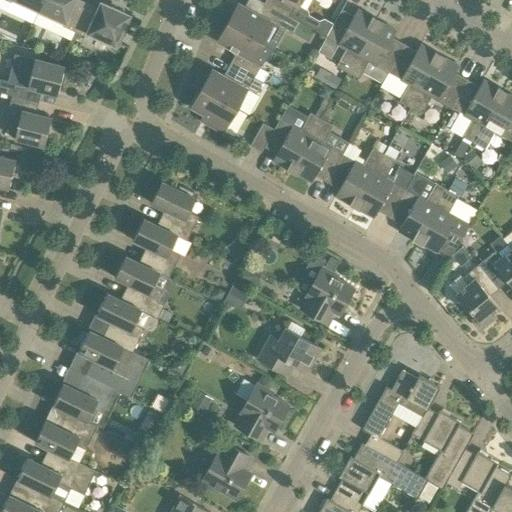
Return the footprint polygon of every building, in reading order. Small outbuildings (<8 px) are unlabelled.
[(15,0),(40,11),(44,0),(15,0)] [(44,0),(40,11),(62,21),(60,26),(76,33),(86,9),(76,4),(77,0),(44,0)] [(268,0),(266,4),(289,17),(296,6),(299,7),(303,0),(268,0)] [(86,9),(76,33),(84,37),(86,32),(120,48),(128,30),(124,29),(130,17),(127,16),(128,15),(119,11),(110,7),(110,8),(102,4),(97,14),(86,9)] [(260,16),(239,4),(228,23),(263,43),(274,24),(293,34),(299,23),(289,17),(266,4),(260,16)] [(343,10),(334,25),(327,38),(339,45),(347,50),(337,67),(348,73),(378,21),(358,10),(354,17),(343,10)] [(314,31),(325,37),(327,38),(334,25),(324,20),(318,22),(314,31)] [(378,21),(348,73),(360,80),(364,72),(382,83),(388,73),(390,73),(405,45),(393,39),(397,32),(378,21)] [(240,70),(255,78),(262,66),(253,61),(263,43),(228,23),(218,42),(238,54),(231,66),(240,70)] [(405,45),(390,73),(402,80),(401,80),(409,85),(400,102),(411,108),(441,56),(421,45),(417,52),(405,45)] [(441,56),(411,108),(423,115),(432,98),(440,102),(452,109),(468,81),(456,74),(460,67),(441,56)] [(19,72),(13,96),(39,103),(42,92),(58,96),(65,67),(35,60),(32,75),(19,72)] [(255,78),(240,70),(234,82),(213,70),(202,89),(237,109),(248,90),(257,95),(264,83),(255,78)] [(341,80),(336,76),(329,78),(326,84),(336,89),(341,80)] [(468,81),(452,109),(464,115),(464,116),(472,120),(463,137),(474,144),(503,91),(484,80),(480,87),(468,81)] [(318,95),(324,99),(328,101),(334,91),(324,85),(318,95)] [(237,109),(202,89),(192,108),(205,116),(202,121),(223,133),(237,109)] [(511,96),(503,91),(474,144),(485,150),(495,133),(503,138),(503,137),(511,142),(511,96)] [(39,103),(13,96),(6,121),(19,124),(15,139),(44,147),(52,119),(36,115),(39,103)] [(281,120),(275,130),(265,148),(277,155),(273,161),(293,172),(322,120),(311,114),(301,130),(293,126),(293,127),(281,120)] [(344,155),(324,144),(333,126),(322,120),(293,172),(312,183),(316,176),(328,183),(344,155)] [(265,148),(275,130),(264,124),(251,146),(262,153),(265,148)] [(386,146),(379,142),(375,149),(383,153),(386,146)] [(390,147),(385,155),(395,160),(399,152),(390,147)] [(374,149),(364,166),(344,155),(328,183),(340,190),(336,197),(356,207),(385,155),(374,149)] [(455,154),(462,158),(466,151),(464,150),(456,152),(455,154)] [(471,152),(464,159),(471,167),(474,170),(481,164),(478,161),(479,160),(471,152)] [(413,179),(414,176),(401,169),(394,182),(387,178),(396,161),(385,155),(356,207),(375,218),(379,211),(391,218),(406,190),(413,179)] [(450,155),(439,163),(447,174),(458,166),(450,155)] [(0,187),(9,190),(16,161),(0,157),(0,187)] [(406,190),(391,218),(403,225),(399,232),(418,243),(448,190),(416,173),(414,176),(413,179),(406,190)] [(468,185),(455,178),(449,189),(462,197),(468,185)] [(165,210),(158,226),(179,236),(178,237),(187,242),(199,217),(190,213),(197,199),(193,197),(195,193),(180,186),(178,190),(162,182),(151,204),(165,210)] [(448,190),(418,243),(450,260),(470,225),(449,214),(459,197),(448,190)] [(181,255),(172,250),(178,237),(179,236),(158,226),(144,219),(133,241),(147,248),(139,263),(161,273),(160,274),(169,279),(181,255)] [(511,230),(503,238),(511,249),(511,230)] [(496,251),(479,265),(495,285),(504,277),(511,286),(511,249),(503,238),(501,236),(490,244),(496,251)] [(247,252),(237,238),(224,248),(234,261),(247,252)] [(462,247),(453,255),(453,256),(457,261),(465,262),(471,257),(462,247)] [(142,311),(142,312),(158,319),(158,318),(163,309),(165,305),(158,302),(163,292),(154,287),(160,274),(161,273),(139,263),(126,256),(115,278),(129,285),(121,300),(142,311)] [(298,291),(308,297),(301,309),(328,324),(334,312),(340,315),(355,289),(337,279),(339,276),(323,267),(321,270),(312,265),(307,267),(296,285),(298,291)] [(486,292),(495,285),(479,265),(463,278),(468,285),(457,295),(475,317),(473,320),(481,330),(494,320),(491,317),(501,310),(486,292)] [(261,271),(245,268),(243,284),(259,287),(261,271)] [(248,291),(234,283),(224,302),(240,311),(249,295),(247,293),(248,291)] [(220,302),(225,292),(219,289),(213,291),(210,297),(220,302)] [(111,322),(103,337),(131,351),(142,328),(151,332),(155,329),(157,324),(158,319),(142,312),(142,311),(121,300),(108,294),(97,316),(111,322)] [(173,314),(163,309),(158,318),(168,323),(173,314)] [(308,373),(321,348),(286,329),(279,341),(271,336),(258,360),(288,377),(295,366),(308,373)] [(85,375),(115,390),(119,392),(130,368),(134,365),(137,360),(137,355),(131,351),(103,337),(90,331),(79,353),(93,359),(85,375)] [(181,376),(187,364),(180,360),(173,363),(170,370),(181,376)] [(366,446),(397,464),(398,463),(404,452),(380,438),(399,404),(422,417),(423,417),(428,409),(440,387),(420,376),(418,379),(403,371),(392,390),(387,387),(363,430),(371,435),(366,445),(366,446)] [(53,406),(67,412),(88,423),(89,421),(95,409),(104,413),(115,390),(85,375),(78,390),(64,384),(53,406)] [(274,432),(289,406),(271,396),(273,393),(257,384),(241,413),(242,414),(235,426),(262,441),(269,429),(274,432)] [(213,400),(197,391),(188,408),(204,416),(213,400)] [(423,417),(422,417),(412,435),(424,441),(441,451),(425,479),(429,481),(428,481),(438,487),(443,490),(447,483),(446,483),(465,449),(466,449),(474,434),(459,426),(461,423),(441,411),(439,414),(428,409),(423,417)] [(163,417),(152,411),(146,423),(156,428),(163,417)] [(70,460),(70,459),(77,446),(86,450),(98,426),(89,421),(88,423),(67,412),(59,428),(46,421),(35,443),(49,449),(70,460)] [(246,470),(252,458),(225,443),(219,455),(218,454),(201,484),(217,493),(219,490),(236,500),(251,473),(246,470)] [(380,477),(418,499),(428,481),(429,481),(425,479),(398,463),(397,464),(366,446),(366,445),(363,444),(354,459),(351,457),(340,478),(343,479),(337,490),(363,505),(380,477)] [(17,480),(31,487),(52,497),(52,496),(65,502),(72,489),(85,496),(97,471),(70,459),(70,460),(49,449),(41,465),(28,458),(17,480)] [(491,511),(506,485),(511,475),(497,467),(499,464),(478,452),(476,455),(466,449),(465,449),(446,483),(447,483),(458,490),(462,483),(478,492),(467,511),(491,511)] [(511,511),(511,488),(506,485),(491,511),(511,511)] [(52,497),(31,487),(23,502),(10,495),(1,511),(60,511),(65,502),(52,496),(52,497)] [(359,511),(363,505),(337,490),(331,501),(328,499),(320,511),(359,511)] [(208,511),(181,496),(172,511),(208,511)]
